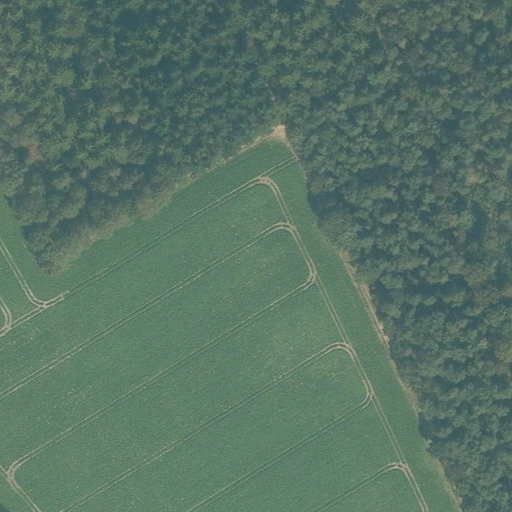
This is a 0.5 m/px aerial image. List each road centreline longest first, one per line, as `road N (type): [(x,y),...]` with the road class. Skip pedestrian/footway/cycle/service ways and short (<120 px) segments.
road 1 (track): [(476,511),(289,107),(175,180),(73,0)]
road 2 (track): [(0,151),(56,249),(175,180)]
